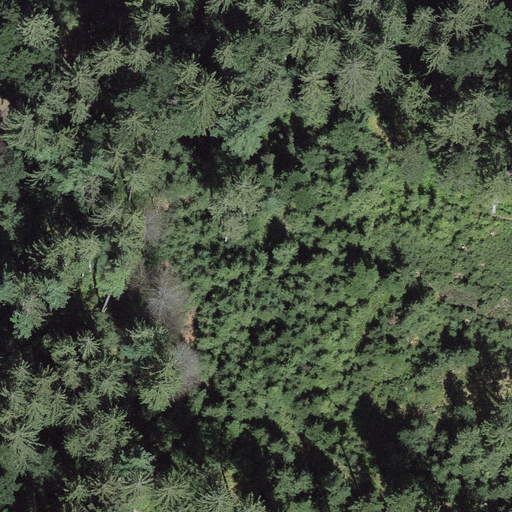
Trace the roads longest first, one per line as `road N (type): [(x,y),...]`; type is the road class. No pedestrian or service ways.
road 1 (track): [(0,320),(1,122)]
road 2 (track): [(0,123),(102,0)]
